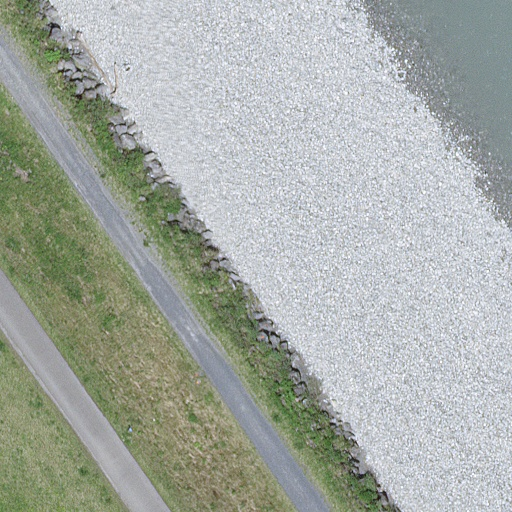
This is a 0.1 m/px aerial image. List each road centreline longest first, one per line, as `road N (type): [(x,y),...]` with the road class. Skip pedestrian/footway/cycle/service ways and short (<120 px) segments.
road 1 (track): [(316,511),(0,66)]
road 2 (track): [(0,300),(147,511)]
